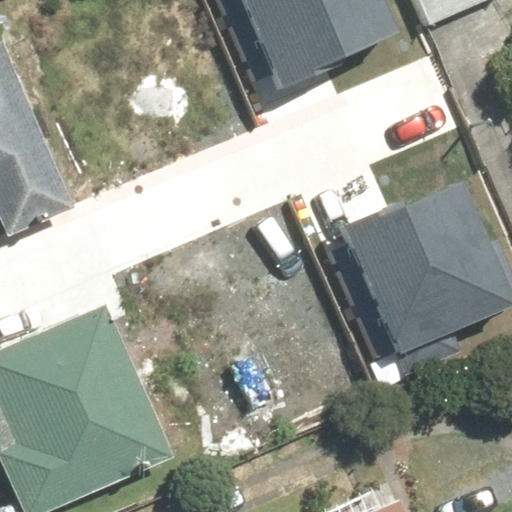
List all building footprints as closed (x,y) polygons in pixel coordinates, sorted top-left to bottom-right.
[(245,0),(275,74),(399,25),(389,0),(245,0)] [(423,0),(433,21),(481,0),(423,0)] [(4,26),(0,27),(0,194),(1,194),(11,218),(76,190),(4,26)] [(251,66),(170,101),(202,176),(283,141),(251,66)] [(314,232),(361,360),(396,347),(400,359),(451,341),(442,318),(511,292),(511,280),(495,235),(480,241),(457,179),(314,232)] [(117,296),(0,344),(0,444),(28,511),(31,511),(181,449),(117,296)] [(422,511),(410,485),(351,511),(422,511)]
